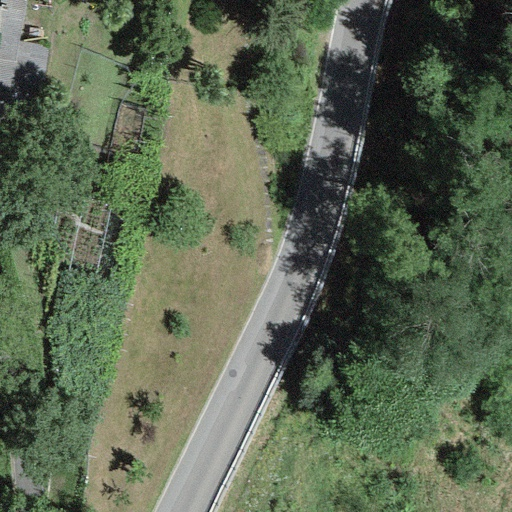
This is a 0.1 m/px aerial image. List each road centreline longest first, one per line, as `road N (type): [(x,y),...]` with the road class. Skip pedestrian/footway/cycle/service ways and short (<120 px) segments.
road 1 (tertiary): [(368,0),(329,188),(301,276),(181,511)]
road 2 (residential): [(34,511),(0,330)]
